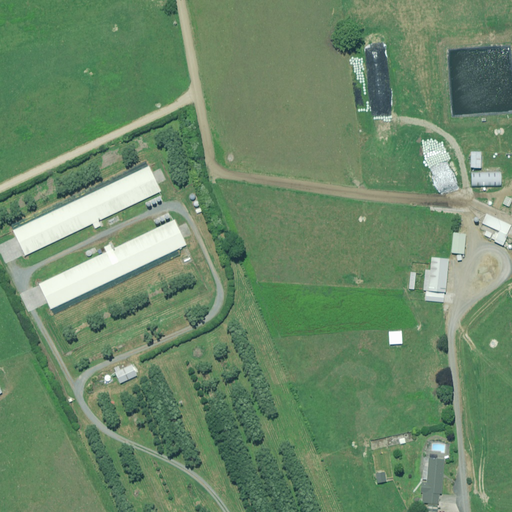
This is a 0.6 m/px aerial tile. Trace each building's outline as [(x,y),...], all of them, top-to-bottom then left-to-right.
[(387,111),(386,83),(372,84),(373,111),(387,111)] [(460,187),(445,146),(433,151),(439,166),(438,167),(448,192),(460,187)] [(482,168),(483,153),(473,152),(472,168),(482,168)] [(162,192),(150,167),(15,231),(27,256),(94,224),(96,229),(103,226),(100,221),(162,192)] [(502,186),(502,173),(472,173),(472,187),(502,186)] [(196,193),(189,197),(196,209),(203,205),(196,193)] [(162,195),(145,203),(148,208),(164,200),(162,195)] [(170,213),(155,220),(157,226),(172,218),(170,213)] [(484,224),(489,226),(485,236),(497,241),(496,242),(503,245),(511,226),(511,225),(488,215),(484,224)] [(188,245),(176,221),(114,250),(112,244),(106,247),(108,253),(41,284),(52,309),(188,245)] [(466,234),(454,233),(453,254),(465,254),(466,234)] [(449,259),(433,258),(432,271),(427,270),(425,291),(428,291),(427,301),(446,302),(449,259)] [(117,368),(118,372),(117,373),(122,383),(139,375),(134,365),(123,370),(121,366),(117,368)] [(446,453),(431,452),(430,460),(426,460),(424,480),(428,480),(428,483),(423,482),(422,493),(424,493),(423,503),(429,503),(428,511),(438,511),(440,495),(441,495),(446,453)] [(390,482),(389,471),(377,473),(379,484),(390,482)]
